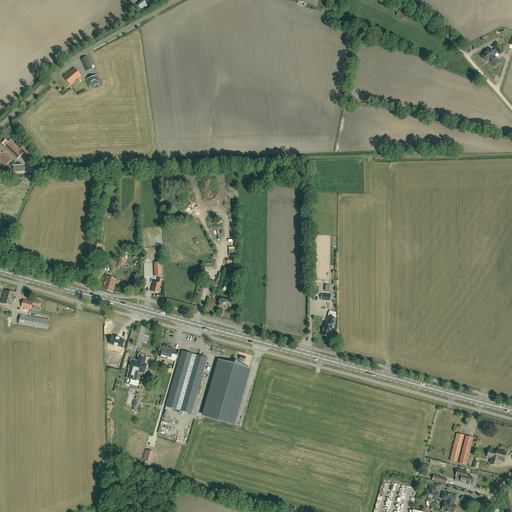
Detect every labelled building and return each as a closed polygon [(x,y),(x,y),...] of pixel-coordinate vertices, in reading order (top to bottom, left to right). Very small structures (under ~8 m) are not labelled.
[(143,0),(137,5),(141,11),(150,3),(147,0),(143,0)] [(397,16),(403,19),(406,14),(400,11),(397,16)] [(486,62),(488,60),(494,67),(499,63),(493,56),(494,55),(494,54),(497,52),(499,55),(503,51),(503,50),(503,49),(501,48),(500,48),(496,43),(492,47),(495,50),(492,52),(489,48),(485,51),(486,52),(481,57),(486,62)] [(86,71),(92,68),(87,57),(81,59),(86,71)] [(78,79),(81,76),(74,68),(63,77),(70,85),(75,82),(77,84),(80,82),(78,79)] [(89,88),(100,83),(97,75),(86,80),(89,88)] [(17,160),(23,153),(10,141),(9,142),(4,147),(17,160)] [(35,153),(35,154),(26,146),(27,145),(26,145),(25,147),(22,149),(31,158),(35,154),(35,153)] [(11,160),(5,155),(4,156),(0,151),(0,160),(5,166),(11,160)] [(99,255),(102,245),(89,242),(87,252),(99,255)] [(154,263),(154,276),(162,276),(161,263),(154,263)] [(113,293),(117,280),(106,277),(102,289),(113,293)] [(153,283),(151,291),(158,293),(160,286),(161,286),(162,280),(158,279),(156,283),(153,283)] [(221,295),(223,287),(220,286),(219,290),(216,289),(216,290),(214,290),(216,295),(219,296),(219,294),(221,295)] [(15,303),(16,297),(14,297),(15,294),(4,291),(1,304),(11,306),(12,302),(15,303)] [(230,306),(231,302),(219,299),(218,303),(219,304),(218,307),(222,308),(226,309),(228,305),(230,306)] [(39,314),(40,310),(31,308),(32,302),(23,300),(21,308),(30,311),(30,312),(39,314)] [(48,329),(49,320),(20,315),(18,324),(48,329)] [(333,327),(335,317),(328,315),(325,325),(324,325),(321,335),(325,336),(325,337),(328,338),(328,337),(329,337),(332,327),(333,327)] [(111,332),(121,334),(123,323),(113,320),(111,332)] [(110,344),(117,346),(122,347),(124,340),(112,337),(111,338),(110,344)] [(162,352),(161,355),(164,356),(164,359),(175,362),(175,361),(177,356),(172,354),(173,349),(170,348),(170,349),(160,346),(159,351),(162,352)] [(171,387),(167,400),(166,407),(179,411),(183,412),(191,414),(207,358),(188,353),(188,354),(181,352),(178,362),(171,387)] [(130,383),(137,385),(139,381),(137,380),(139,372),(144,374),(147,365),(144,364),(146,356),(139,354),(137,362),(131,360),(129,369),(130,370),(127,378),(131,379),(130,383)] [(219,361),(204,415),(234,424),(249,369),(219,361)] [(466,465),(473,438),(457,434),(450,461),(466,465)] [(486,452),(486,455),(486,456),(487,456),(487,457),(491,458),(490,461),(491,462),(491,465),(497,466),(499,460),(504,461),(506,453),(500,452),(500,453),(496,452),(495,451),(492,450),(491,451),(489,450),(488,451),(487,451),(486,452)] [(149,462),(152,453),(146,451),(144,460),(149,462)] [(461,482),(469,485),(471,477),(465,475),(465,472),(458,470),(456,476),(462,478),(461,482)] [(447,480),(443,479),(434,477),(433,481),(446,485),(447,480)] [(423,497),(427,497),(437,500),(439,494),(435,493),(436,489),(430,487),(428,491),(425,490),(423,497)] [(453,505),(454,502),(456,497),(455,497),(455,496),(443,492),(441,499),(447,500),(447,502),(450,503),(450,504),(453,505)] [(450,503),(447,502),(446,502),(445,502),(442,510),(445,511),(446,511),(449,511),(451,511),(453,511),(456,506),(453,505),(450,504),(450,503)]
